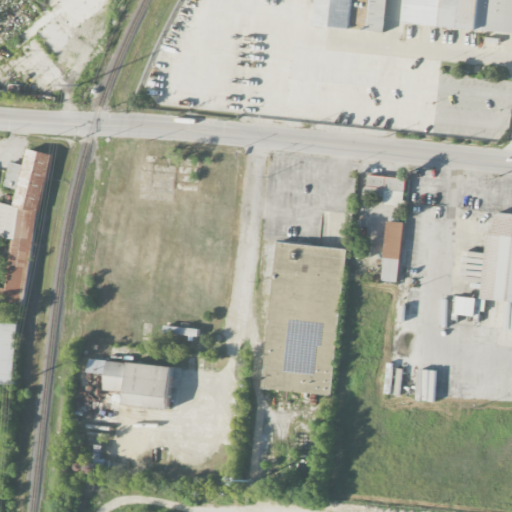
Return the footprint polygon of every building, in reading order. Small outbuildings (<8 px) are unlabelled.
[(386,32),(388,0),(317,0),(316,26),(353,29),(355,0),(371,0),(369,31),(386,32)] [(356,0),(352,28),(367,30),(371,0),(356,0)] [(511,0),(406,0),(404,25),(511,32),(511,0)] [(8,290),(0,289),(0,309),(31,312),(43,152),(28,151),(26,164),(8,163),(6,188),(17,189),(15,205),(0,203),(0,237),(12,238),(8,290)] [(384,204),(405,206),(406,178),(368,176),(367,196),(385,197),(384,204)] [(488,234),(483,299),(511,301),(511,214),(497,213),(495,235),(488,234)] [(384,281),(400,282),(404,222),(388,221),(384,281)] [(347,249),(277,242),(264,389),(334,396),(347,249)] [(484,299),(459,296),(457,314),(482,317),(484,299)] [(19,323),(0,321),(0,381),(15,382),(19,323)] [(171,409),(174,366),(91,360),(90,373),(107,374),(106,390),(127,392),(126,406),(171,409)]
